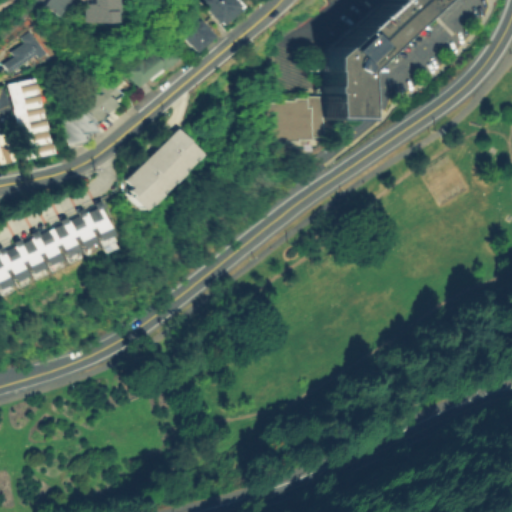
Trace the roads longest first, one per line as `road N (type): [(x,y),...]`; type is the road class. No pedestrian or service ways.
road 1 (secondary): [(305,197),(134,330),(8,380)]
road 2 (tertiary): [(279,0),(95,155),(0,185)]
road 3 (secondary): [(213,511),(304,482),(511,392)]
road 4 (secondary): [(510,17),(457,91),(317,189)]
